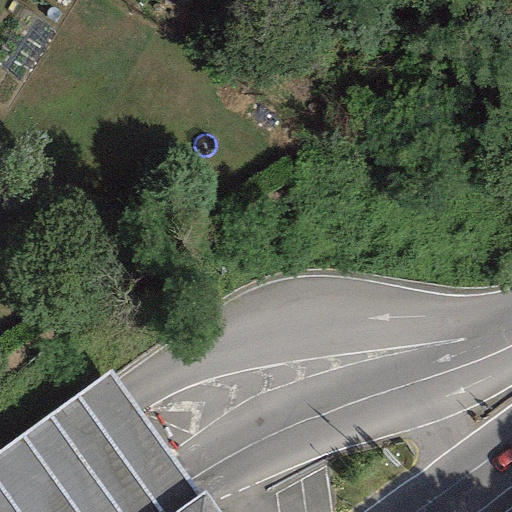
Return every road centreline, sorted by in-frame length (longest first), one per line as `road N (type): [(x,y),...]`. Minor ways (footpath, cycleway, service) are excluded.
road 1 (secondary): [(511,374),(318,415),(167,485),(133,511)]
road 2 (secondary): [(325,511),(511,389)]
